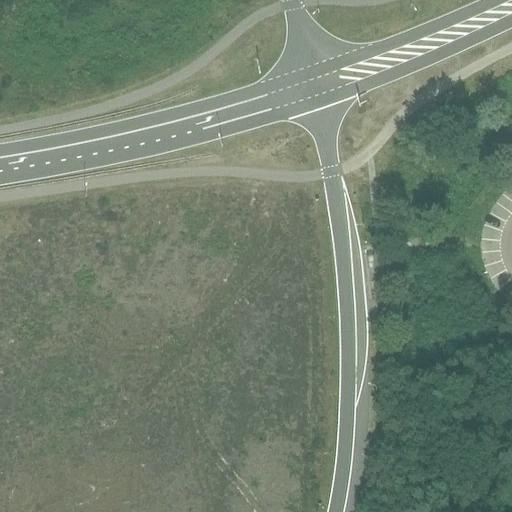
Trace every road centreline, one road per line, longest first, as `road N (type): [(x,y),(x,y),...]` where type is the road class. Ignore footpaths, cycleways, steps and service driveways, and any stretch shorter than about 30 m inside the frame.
road 1 (motorway): [(340,511),(354,418),(352,314),(317,84)]
road 2 (secondary): [(0,162),(107,142),(317,84)]
road 3 (secondary): [(317,84),(511,4)]
